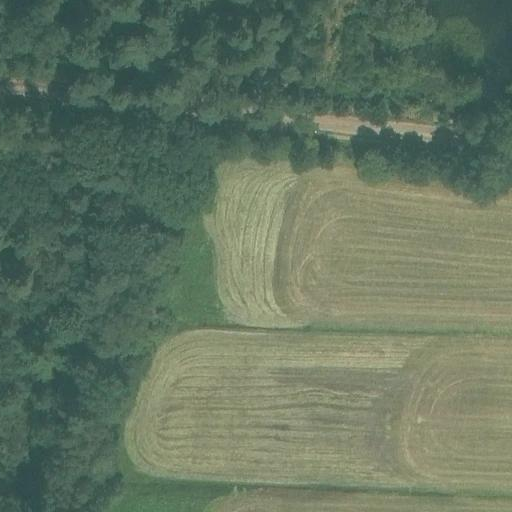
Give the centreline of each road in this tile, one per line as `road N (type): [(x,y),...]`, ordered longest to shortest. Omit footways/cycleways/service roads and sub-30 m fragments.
road 1 (track): [(189,110),(511,148)]
road 2 (track): [(0,88),(189,110)]
